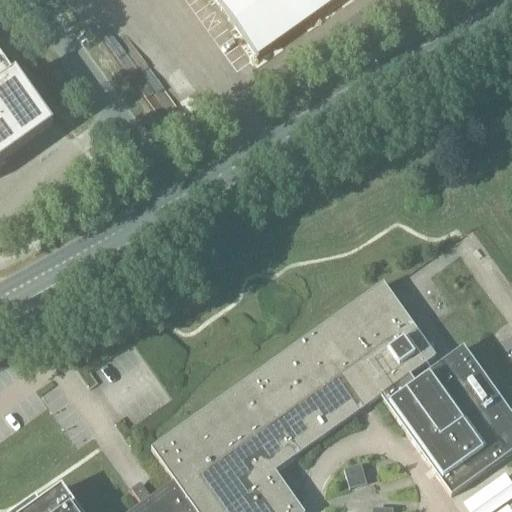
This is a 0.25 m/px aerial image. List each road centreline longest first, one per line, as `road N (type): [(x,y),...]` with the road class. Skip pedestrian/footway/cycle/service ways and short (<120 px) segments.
road 1 (tertiary): [(172,201),(511,11)]
road 2 (unclassified): [(172,201),(33,0)]
road 3 (tertiary): [(0,297),(172,201)]
